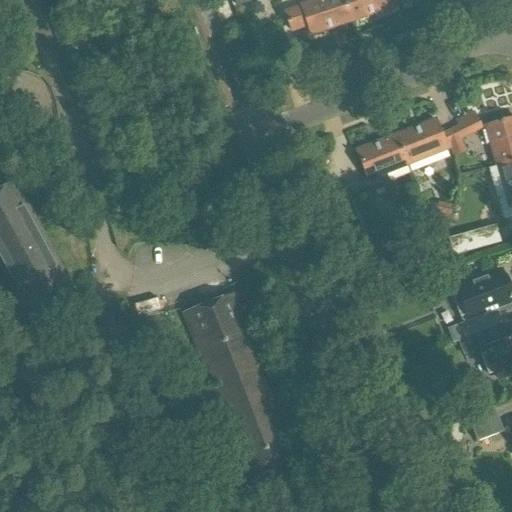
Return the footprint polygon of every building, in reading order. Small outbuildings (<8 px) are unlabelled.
[(311,36),(351,23),(343,0),(317,0),(301,5),(302,7),(286,12),(292,32),(308,26),(311,36)] [(343,0),(351,23),(392,9),(391,7),(407,1),(406,0),(343,0)] [(455,127),(461,140),(483,129),(475,112),(455,121),(458,126),(455,127)] [(496,167),(511,163),(511,119),(485,127),(496,167)] [(397,136),(408,165),(447,150),(436,120),(397,136)] [(466,152),(461,140),(455,127),(443,133),(454,157),(466,152)] [(369,181),(408,165),(397,136),(357,151),(369,181)] [(503,221),(511,218),(511,163),(496,167),(489,170),(503,221)] [(0,266),(24,311),(23,312),(23,313),(72,287),(71,286),(70,286),(15,185),(17,184),(16,183),(0,191),(0,266)] [(453,207),(438,202),(434,217),(449,221),(453,207)] [(406,242),(397,218),(385,223),(394,247),(406,242)] [(445,259),(501,243),(496,226),(448,239),(449,242),(441,244),(445,259)] [(381,276),(369,247),(350,255),(361,284),(381,276)] [(459,342),(509,322),(508,322),(498,326),(491,308),(497,306),(498,310),(511,305),(511,286),(508,275),(504,276),(503,273),(487,279),(486,276),(472,282),(473,284),(457,290),(460,296),(453,299),(461,317),(464,324),(448,330),(453,343),(453,344),(459,342)] [(371,294),(349,303),(356,321),(378,313),(371,294)] [(186,315),(218,399),(245,476),(296,456),(296,455),(294,455),(233,298),(235,297),(234,296),(184,315),(185,316),(186,315)] [(459,342),(464,355),(479,350),(482,356),(489,375),(495,373),(498,379),(511,373),(511,342),(511,343),(504,325),(509,323),(509,322),(459,342)] [(478,442),(504,432),(494,408),(468,418),(478,442)]
